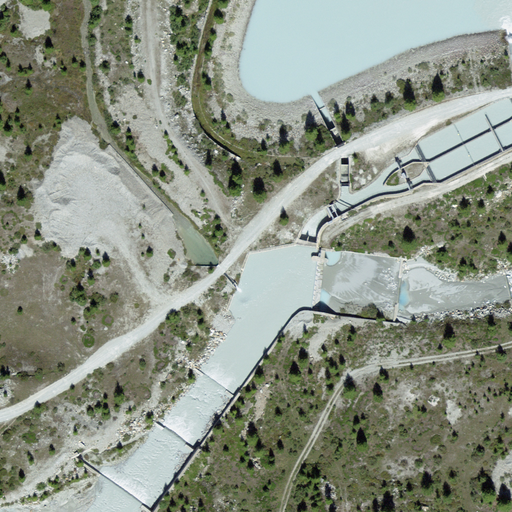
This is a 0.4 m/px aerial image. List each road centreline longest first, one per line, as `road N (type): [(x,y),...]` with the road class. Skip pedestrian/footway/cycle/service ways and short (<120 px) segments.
road 1 (track): [(511,93),(431,113),(324,161),(193,293),(108,356),(0,417)]
road 2 (track): [(511,156),(331,232)]
